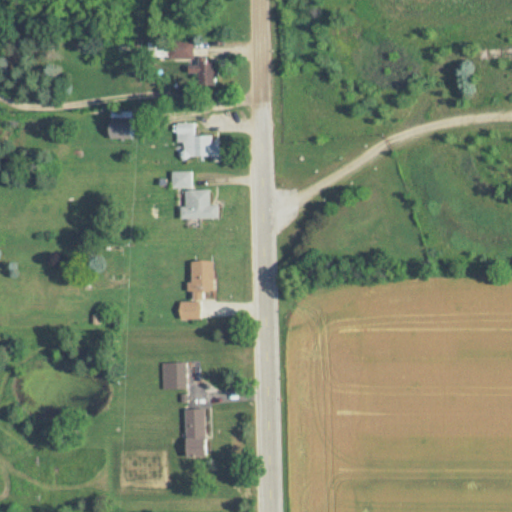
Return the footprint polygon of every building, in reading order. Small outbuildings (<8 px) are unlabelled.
[(195,57),(195,37),(174,37),(174,57),(195,57)] [(511,49),(485,46),(484,58),(511,60),(511,49)] [(198,86),(219,86),(219,62),(190,62),(190,73),(198,73),(198,86)] [(110,140),(132,140),(132,118),(110,118),(110,140)] [(194,156),(220,156),(220,141),(212,141),(212,135),(195,135),(195,124),(177,124),(177,144),(194,144),(194,156)] [(210,189),(192,189),(192,171),(173,172),(173,188),(183,188),(183,219),(219,218),(219,204),(210,204),(210,189)] [(215,260),(192,260),(192,302),(181,302),(181,318),(203,318),(203,291),(215,291),(215,260)] [(187,362),(163,362),(163,389),(187,389),(187,362)] [(207,408),(187,408),(187,456),(207,456),(207,408)]
